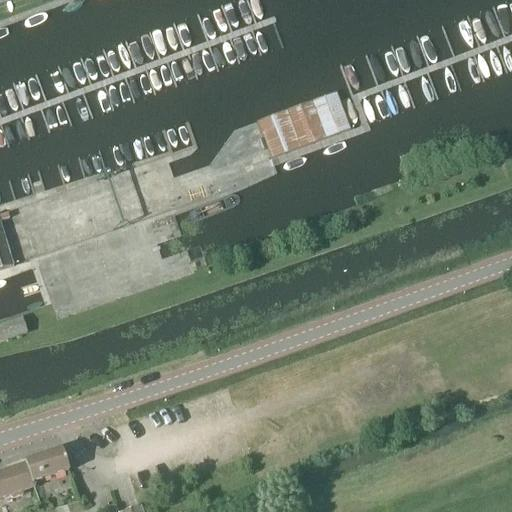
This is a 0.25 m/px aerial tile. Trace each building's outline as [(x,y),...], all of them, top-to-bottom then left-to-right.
[(335,94),(256,121),(268,154),(346,127),(335,94)] [(399,185),(393,168),(349,182),(355,200),(399,185)] [(0,270),(35,259),(20,209),(0,215),(0,270)] [(0,343),(26,334),(21,320),(0,327),(0,343)] [(15,467),(19,480),(31,476),(33,483),(69,471),(62,449),(25,462),(25,464),(15,467)] [(0,499),(10,496),(12,499),(23,495),(24,491),(35,488),(31,476),(19,480),(15,467),(0,472),(0,499)]
